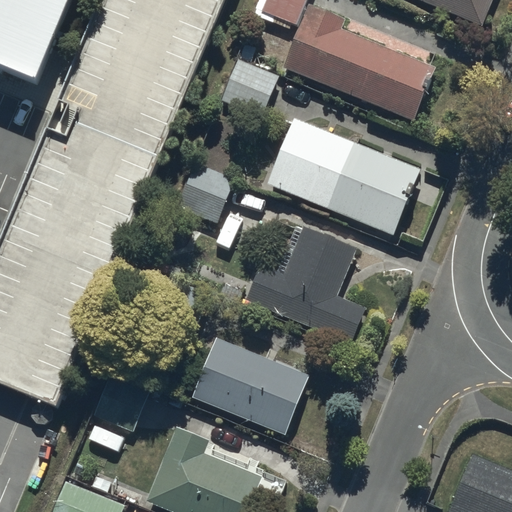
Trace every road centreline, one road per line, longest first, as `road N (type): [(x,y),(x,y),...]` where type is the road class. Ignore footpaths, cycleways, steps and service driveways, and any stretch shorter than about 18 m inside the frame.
road 1 (residential): [(370,511),(446,326)]
road 2 (residential): [(511,171),(446,326)]
